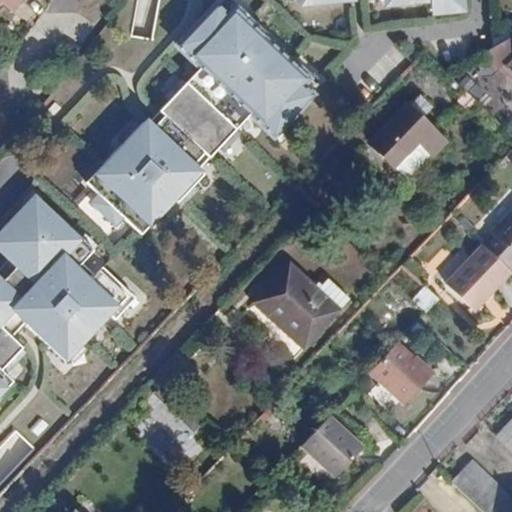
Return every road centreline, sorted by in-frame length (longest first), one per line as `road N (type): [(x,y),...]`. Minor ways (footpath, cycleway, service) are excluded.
road 1 (unknown): [(5,511),(315,178)]
road 2 (residential): [(371,511),(511,358)]
